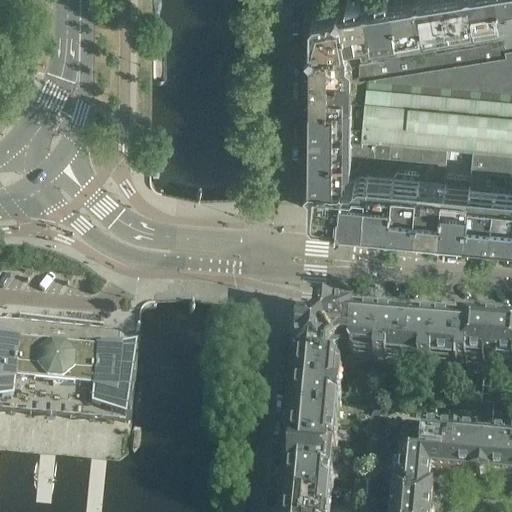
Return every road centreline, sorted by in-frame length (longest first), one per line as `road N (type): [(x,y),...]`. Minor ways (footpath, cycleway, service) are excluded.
road 1 (unclassified): [(37,188),(129,257),(286,273)]
road 2 (unclassified): [(287,248),(125,228),(57,171)]
road 3 (residential): [(287,248),(289,0)]
road 4 (residential): [(259,511),(286,273)]
road 5 (secondary): [(57,171),(81,112),(79,0)]
road 6 (secondary): [(70,0),(58,84),(24,149)]
road 7 (unclassified): [(511,280),(370,266)]
